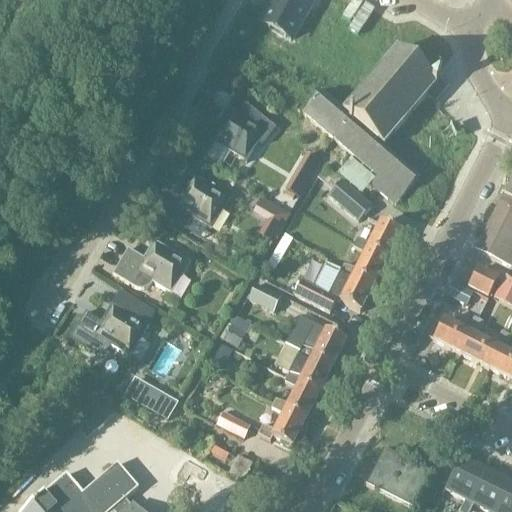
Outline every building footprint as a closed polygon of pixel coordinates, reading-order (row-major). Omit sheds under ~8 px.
[(289,42),(313,0),(312,0),(276,0),(262,26),(289,42)] [(384,148),(383,147),(386,143),(388,140),(391,136),(393,137),(394,136),(393,135),(402,125),(403,126),(404,124),(403,123),(412,112),(413,114),(414,112),(423,101),(423,102),(425,100),(423,99),(425,97),(428,100),(434,94),(430,91),(432,89),(433,90),(435,88),(430,84),(431,84),(427,81),(394,53),(392,55),(394,56),(391,59),(388,62),(385,66),(384,65),(382,67),(383,67),(374,77),(373,77),(372,79),(374,80),(365,90),(364,89),(362,91),(354,101),(353,101),(352,102),(353,103),(350,106),(348,109),(345,112),(321,91),(307,107),(304,110),(305,110),(300,116),(325,138),(326,138),(330,141),(325,147),(365,182),(371,176),(375,180),(393,196),(400,202),(419,180),(386,152),(383,149),(384,148)] [(247,93),(256,82),(232,64),(223,75),(247,93)] [(245,165),(255,148),(261,149),(275,132),(245,108),(238,117),(226,111),(216,128),(201,119),(185,145),(206,158),(213,146),(245,165)] [(210,232),(228,201),(191,179),(181,196),(165,186),(150,212),(184,233),(191,221),(210,232)] [(511,181),(475,254),(509,271),(511,265),(511,181)] [(340,184),(327,198),(358,224),(371,210),(371,209),(340,183),(340,184)] [(366,251),(386,261),(399,235),(379,225),(369,245),(356,242),(352,250),(363,255),(366,251)] [(277,250),(301,260),(306,248),(283,237),(277,250)] [(149,289),(151,286),(171,297),(190,265),(152,243),(142,261),(126,252),(111,278),(136,292),(139,293),(143,292),(146,291),(149,289)] [(372,288),(386,261),(366,251),(363,255),(356,271),(342,267),(338,276),(350,282),(353,278),(372,288)] [(487,299),(495,281),(476,272),(468,289),(487,299)] [(353,278),(350,282),(338,276),(327,298),(299,285),(293,298),(328,316),(335,303),(358,315),(372,288),(353,278)] [(454,304),(462,287),(450,282),(442,299),(454,304)] [(255,288),(247,303),(271,316),(279,301),(255,288)] [(488,302),(486,301),(466,291),(466,290),(459,303),(482,315),(488,302)] [(84,315),(69,341),(90,353),(93,355),(97,356),(100,356),(104,354),(107,352),(109,349),(129,360),(147,329),(110,307),(100,324),(84,315)] [(242,310),(232,328),(247,336),(257,318),(242,310)] [(470,337),(475,339),(482,325),(473,320),(464,334),(442,323),(432,343),(460,357),(470,337)] [(222,343),(237,352),(245,337),(231,328),(222,343)] [(331,370),(344,343),(324,333),(324,334),(312,328),(301,349),(297,358),(309,364),(311,360),(331,370)] [(498,351),(503,353),(510,339),(501,334),(492,348),(475,339),(470,337),(460,357),(488,371),(498,351)] [(498,351),(488,371),(511,383),(511,357),(503,353),(498,351)] [(317,397),(331,370),(311,360),(309,364),(297,358),(287,376),(283,384),(295,391),(298,387),(317,397)] [(133,380),(124,400),(136,406),(146,386),(133,380)] [(304,423),(317,397),(298,387),(295,391),(287,406),(274,402),(270,411),(282,416),(284,413),(304,423)] [(106,408),(78,432),(86,441),(114,417),(106,408)] [(291,450),(304,423),(284,413),(282,416),(274,433),(261,428),(257,437),(269,443),(268,444),(270,445),(272,440),(291,450)] [(223,414),(216,427),(243,441),(250,428),(223,414)] [(383,452),(368,482),(365,488),(412,511),(430,476),(383,452)] [(469,505),(486,472),(461,459),(445,492),(465,503),(460,511),(469,511),(472,506),(469,505)] [(136,511),(134,510),(132,507),(130,508),(125,501),(135,494),(138,491),(116,466),(82,496),(65,476),(23,511),(136,511)] [(495,511),(510,484),(486,472),(469,505),(472,506),(483,511),(495,511)] [(203,500),(212,484),(200,478),(192,493),(203,500)] [(511,511),(511,484),(510,484),(495,511),(511,511)]
